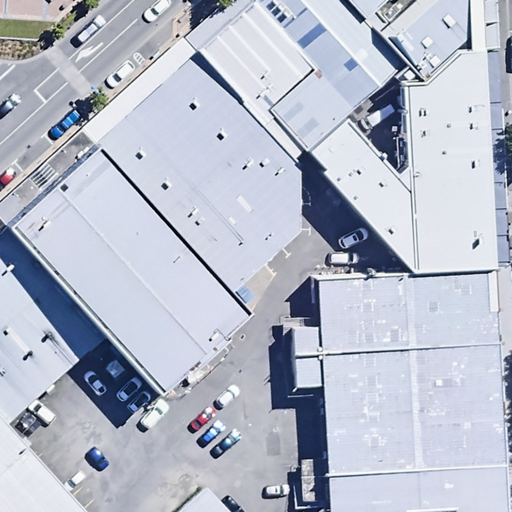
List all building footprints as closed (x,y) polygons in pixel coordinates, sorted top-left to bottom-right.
[(373,23),(351,0),(251,0),(191,58),(298,180),(315,165),(354,129),(402,84),(417,71),(383,33),(373,23)] [(401,0),(351,0),(373,23),(401,0)] [(460,45),(491,61),(489,0),(421,0),(383,33),(417,71),(460,45)] [(405,271),(502,268),(491,61),(460,45),(417,71),(402,84),(401,182),(354,129),(315,165),(405,271)] [(298,180),(191,58),(94,143),(241,311),(338,226),(298,180)] [(0,224),(0,237),(104,358),(140,399),(241,311),(94,143),(0,224)] [(0,421),(14,437),(104,358),(0,237),(0,421)] [(297,360),(506,352),(502,268),(405,271),(319,275),(321,326),(295,327),(297,360)] [(335,481),(511,476),(506,352),(297,360),(299,399),(333,398),(335,481)] [(0,511),(79,511),(14,437),(0,421),(0,511)] [(511,511),(511,483),(511,476),(335,481),(336,511),(511,511)] [(224,511),(207,494),(188,511),(224,511)]
